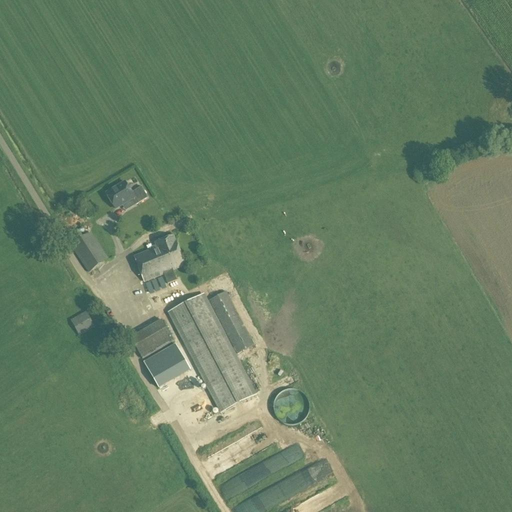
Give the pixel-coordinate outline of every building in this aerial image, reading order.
[(133,192),(125,181),(105,193),(116,211),(123,207),(125,212),(148,198),(141,187),(133,192)] [(91,234),(73,246),(71,247),(89,275),(110,261),(91,234)] [(177,242),(176,242),(174,238),(155,245),(156,248),(152,250),(153,251),(134,258),(151,301),(155,310),(184,299),(173,272),(186,267),(177,242)] [(255,346),(227,292),(209,302),(205,294),(168,313),(220,415),(257,395),(237,356),(255,346)] [(80,337),(96,328),(86,312),(71,322),(80,337)] [(163,321),(131,339),(130,339),(162,393),(193,374),(174,342),(175,341),(163,321)] [(307,408),(307,404),(306,401),(304,398),(302,395),(299,393),(296,391),(293,391),(290,390),(286,391),(284,391),(280,393),(278,395),(276,398),(274,401),(273,404),(272,407),(273,410),(273,414),(275,417),(277,420),(279,422),(282,424),(286,425),(289,425),(293,425),(296,424),(299,422),(302,420),(304,418),(306,415),(307,411),(307,408)] [(219,434),(204,442),(207,448),(222,440),(219,434)] [(252,452),(259,449),(256,442),(249,444),(252,452)] [(224,450),(229,459),(242,452),(236,443),(224,450)] [(219,451),(209,458),(219,474),(229,468),(219,451)] [(236,477),(239,491),(247,489),(244,475),(236,477)] [(286,478),(245,499),(251,511),(263,511),(295,496),(286,478)]
